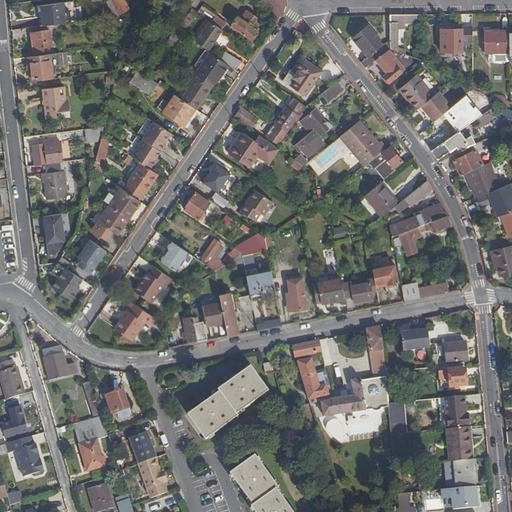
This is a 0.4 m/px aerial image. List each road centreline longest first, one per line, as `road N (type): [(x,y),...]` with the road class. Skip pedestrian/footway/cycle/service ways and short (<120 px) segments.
road 1 (residential): [(69,338),(301,9)]
road 2 (residential): [(480,296),(467,234),(420,155),(301,9)]
road 3 (residential): [(148,361),(480,296)]
road 4 (residential): [(0,14),(29,271),(15,297)]
road 5 (residential): [(72,511),(15,297)]
road 6 (residential): [(500,511),(480,296)]
road 7 (residential): [(301,9),(511,4)]
road 8 (residential): [(148,361),(147,385),(190,511)]
